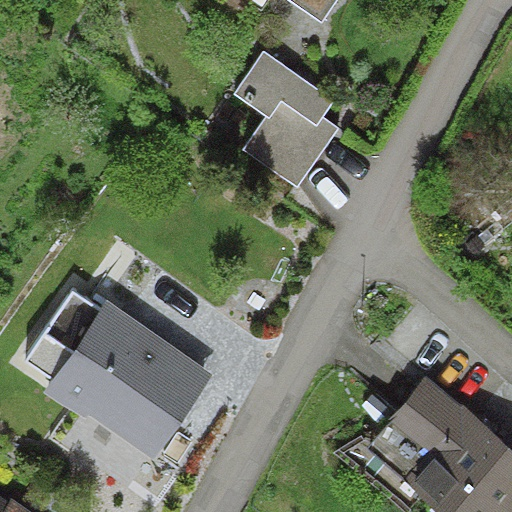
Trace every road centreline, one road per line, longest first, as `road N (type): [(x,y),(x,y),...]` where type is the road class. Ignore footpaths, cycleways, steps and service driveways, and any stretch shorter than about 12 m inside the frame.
road 1 (residential): [(216,511),(361,235)]
road 2 (residential): [(361,235),(485,0)]
road 3 (residential): [(361,235),(511,367)]
